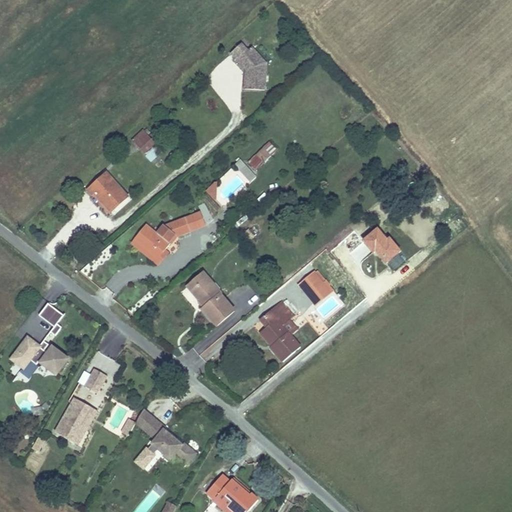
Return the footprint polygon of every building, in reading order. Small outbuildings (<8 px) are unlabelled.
[(244,87),(263,88),(264,59),(249,44),(245,47),(241,43),(230,52),(243,67),(244,87)] [(138,130),(150,143),(162,133),(150,119),(138,130)] [(150,163),(162,154),(156,146),(144,155),(150,163)] [(257,159),(248,150),(243,154),(252,163),(257,159)] [(264,167),(258,161),(254,165),(259,171),(264,167)] [(120,204),(137,190),(114,164),(95,181),(99,187),(102,184),(120,204)] [(224,189),(224,171),(215,180),(224,189)] [(153,215),(141,229),(165,249),(173,239),(178,233),(176,232),(182,224),(184,225),(214,214),(209,202),(169,217),(164,223),(153,215)] [(182,224),(176,232),(178,233),(184,225),(182,224)] [(165,249),(141,229),(139,233),(165,254),(176,241),(173,239),(165,249)] [(309,266),(321,281),(335,269),(322,255),(309,266)] [(193,281),(199,287),(213,272),(207,267),(193,281)] [(335,269),(321,281),(327,287),(341,276),(335,269)] [(210,303),(223,316),(224,317),(241,302),(225,288),(227,285),(213,272),(199,287),(214,299),(210,303)] [(288,329),(282,336),(294,348),(314,330),(291,308),(305,296),(293,284),(270,304),(277,313),(276,315),(288,329)] [(45,291),(35,303),(44,310),(54,298),(45,291)] [(61,303),(54,298),(44,310),(50,315),(51,315),(54,312),(61,303)] [(51,315),(50,315),(47,319),(52,324),(59,315),(54,312),(51,315)] [(268,321),(282,336),(288,329),(276,315),(268,321)] [(24,326),(8,348),(12,351),(20,357),(26,349),(33,354),(35,350),(53,364),(65,348),(52,338),(51,338),(51,337),(50,337),(49,338),(48,338),(45,342),(41,339),(45,333),(41,330),(36,336),(35,337),(31,334),(32,332),(24,326)] [(92,358),(82,376),(96,383),(106,365),(92,358)] [(72,388),(69,392),(89,403),(78,422),(83,424),(96,401),(72,388)] [(52,423),(76,436),(83,424),(78,422),(89,403),(69,392),(52,423)] [(137,410),(136,413),(146,422),(156,410),(143,400),(137,410)] [(136,413),(128,409),(121,422),(128,426),(136,413)] [(156,410),(146,422),(156,430),(152,435),(172,451),(177,444),(188,454),(197,444),(184,434),(183,435),(165,419),(166,418),(156,410)] [(32,450),(40,454),(45,441),(37,437),(32,450)] [(218,471),(204,488),(211,494),(214,491),(239,511),(255,493),(249,488),(247,491),(228,475),(226,478),(218,471)] [(239,511),(214,491),(211,494),(232,511),(239,511)] [(161,511),(167,511),(176,497),(168,493),(158,510),(161,511)]
